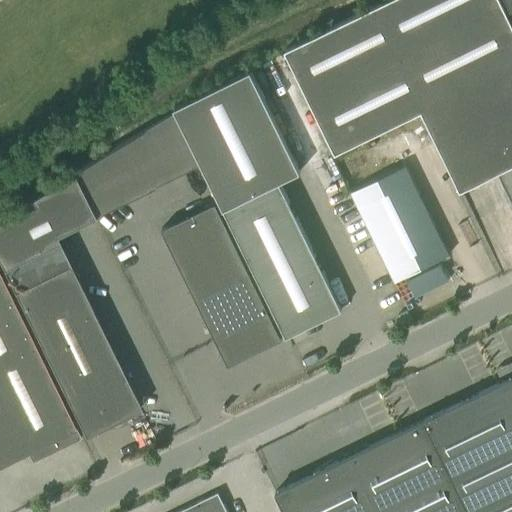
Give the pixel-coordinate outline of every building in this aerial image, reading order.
[(511,163),(511,24),(500,0),(384,0),(284,49),(335,152),(421,110),(460,189),(511,163)] [(279,181),(300,171),(249,68),(173,105),(175,110),(201,164),(286,336),(341,309),(279,181)] [(94,216),(201,164),(175,110),(72,172),(76,179),(94,216)] [(449,254),(405,164),(351,191),(395,281),(406,275),(408,278),(406,279),(415,296),(448,280),(440,263),(439,263),(437,260),(449,254)] [(0,214),(0,263),(2,268),(58,240),(55,235),(94,216),(76,179),(72,172),(0,214)] [(216,201),(162,228),(229,364),(283,337),(216,201)] [(58,240),(2,268),(39,344),(95,316),(58,240)] [(80,437),(71,419),(0,274),(0,462),(26,450),(31,461),(80,437)] [(402,323),(411,319),(407,309),(398,314),(402,323)] [(39,344),(75,417),(84,435),(140,407),(95,316),(39,344)] [(511,511),(511,376),(275,492),(284,511),(511,511)] [(227,511),(223,504),(219,506),(216,498),(205,503),(203,499),(176,511),(227,511)]
